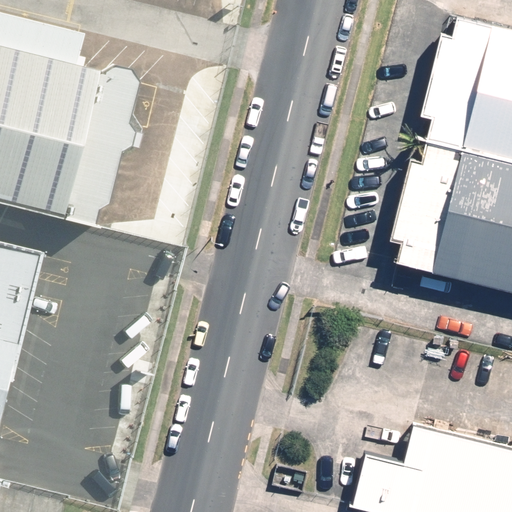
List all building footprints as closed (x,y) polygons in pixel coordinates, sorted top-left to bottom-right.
[(511,158),(511,30),(455,16),(450,35),(439,32),(420,112),(431,115),(425,138),(511,158)] [(130,77),(0,44),(0,202),(94,226),(130,77)] [(511,289),(511,161),(424,140),(420,159),(409,156),(390,236),(401,238),(395,261),(511,289)] [(0,400),(36,254),(0,245),(0,400)] [(511,511),(511,443),(412,419),(401,462),(364,453),(350,506),(375,511),(511,511)]
